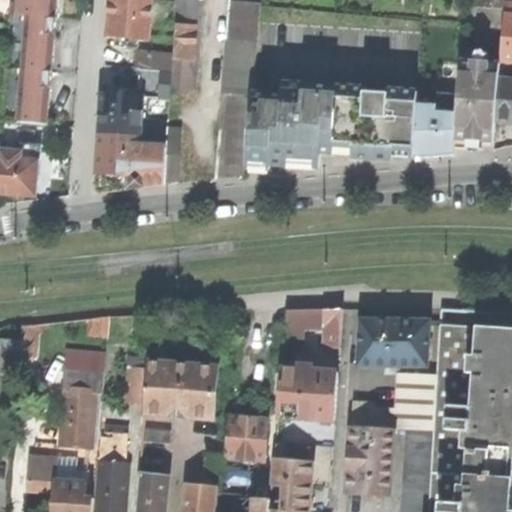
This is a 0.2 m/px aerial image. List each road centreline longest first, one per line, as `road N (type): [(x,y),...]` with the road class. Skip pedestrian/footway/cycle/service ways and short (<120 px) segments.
road 1 (residential): [(84,213),(511,172)]
road 2 (residential): [(101,0),(84,213)]
